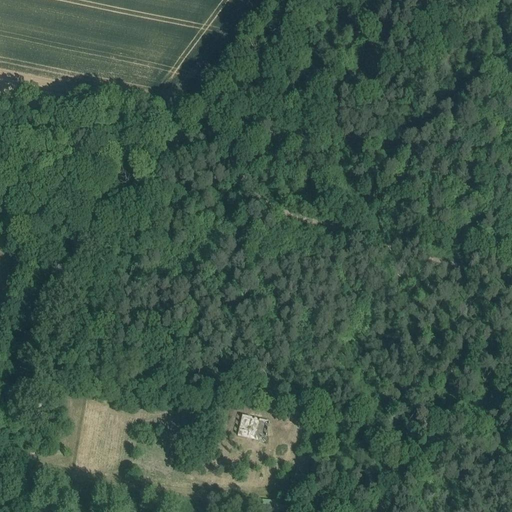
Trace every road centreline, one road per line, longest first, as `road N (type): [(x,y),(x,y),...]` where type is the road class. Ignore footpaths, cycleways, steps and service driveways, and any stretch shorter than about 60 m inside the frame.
road 1 (track): [(277,0),(43,356),(27,469)]
road 2 (track): [(511,273),(353,235),(244,187),(213,88)]
road 3 (track): [(353,235),(435,121),(511,57)]
